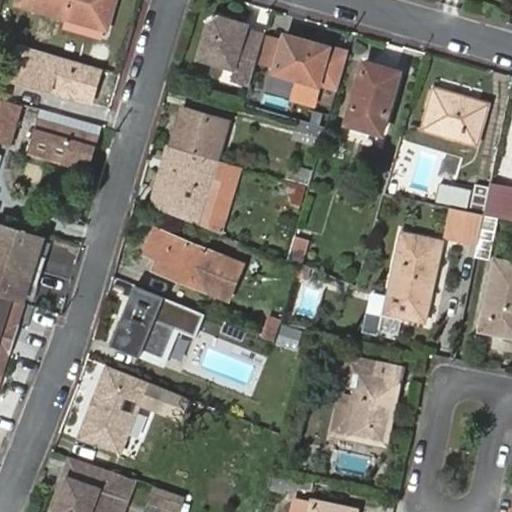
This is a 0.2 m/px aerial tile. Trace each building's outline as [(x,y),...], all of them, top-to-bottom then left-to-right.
[(114,0),(18,0),(17,5),(106,30),(114,0)] [(232,77),(253,84),(267,36),(251,31),(240,28),(242,20),(220,14),(209,19),(198,56),(235,67),(232,77)] [(240,28),(251,31),(253,23),(242,20),(240,28)] [(287,35),(277,72),(320,84),(330,48),(287,35)] [(104,68),(17,43),(7,79),(93,104),(104,68)] [(365,63),(350,119),(385,129),(401,73),(365,63)] [(436,93),(425,133),(477,148),(489,109),(436,93)] [(25,108),(1,101),(0,105),(0,142),(14,147),(25,108)] [(173,144),(219,156),(229,118),(184,104),(173,144)] [(29,114),(19,148),(86,168),(93,148),(66,139),(70,127),(29,114)] [(298,121),(293,136),(320,144),(325,129),(298,121)] [(183,199),(179,214),(199,223),(219,156),(173,144),(158,191),(183,199)] [(289,162),(286,177),(311,182),(314,167),(289,162)] [(508,188),(492,185),(492,189),(486,216),(500,219),(502,220),(508,188)] [(442,186),(438,202),(470,209),(474,193),(442,186)] [(478,186),(472,213),(486,216),(492,189),(478,186)] [(511,189),(508,188),(502,220),(511,222),(511,189)] [(158,191),(154,204),(179,214),(183,199),(158,191)] [(486,216),(472,213),(465,241),(479,244),(486,216)] [(500,219),(486,216),(479,244),(476,259),(491,262),(500,219)] [(39,255),(45,235),(0,220),(0,259),(42,274),(47,257),(39,255)] [(189,249),(191,242),(156,227),(146,253),(158,257),(154,267),(206,289),(221,254),(199,245),(197,252),(189,249)] [(294,234),(291,258),(306,261),(309,236),(294,234)] [(403,235),(386,310),(427,319),(443,244),(403,235)] [(199,245),(191,242),(189,249),(197,252),(199,245)] [(38,289),(42,274),(0,259),(0,299),(20,306),(23,307),(30,287),(38,289)] [(511,266),(495,262),(482,328),(511,335),(511,266)] [(197,337),(206,313),(140,289),(134,306),(131,305),(118,341),(165,359),(176,329),(197,337)] [(21,329),(17,328),(13,327),(19,306),(0,299),(0,337),(16,343),(21,329)] [(17,328),(24,307),(19,306),(13,327),(17,328)] [(319,334),(311,362),(323,366),(327,347),(332,349),(334,337),(319,334)] [(16,343),(0,337),(0,366),(3,357),(8,359),(10,360),(16,343)] [(386,416),(393,418),(404,365),(363,357),(363,359),(353,356),(352,366),(361,368),(355,396),(342,393),(332,432),(387,445),(391,426),(384,425),(386,416)] [(144,437),(154,411),(147,408),(155,387),(156,385),(117,371),(112,383),(103,379),(81,438),(122,454),(131,432),(144,437)] [(154,411),(179,420),(187,399),(155,387),(147,408),(154,411)] [(391,426),(393,418),(386,416),(384,425),(391,426)] [(78,454),(74,452),(62,486),(67,487),(78,454)] [(137,475),(78,454),(67,487),(62,486),(52,511),(108,511),(116,489),(130,495),(137,475)] [(289,474),(278,471),(274,485),(284,488),(286,483),(289,474)] [(300,476),(289,474),(286,483),(297,486),(300,476)] [(173,487),(159,483),(154,496),(168,501),(173,487)] [(173,487),(168,501),(183,506),(187,492),(173,487)] [(352,511),(354,506),(311,498),(311,500),(295,497),(291,511),(352,511)]
